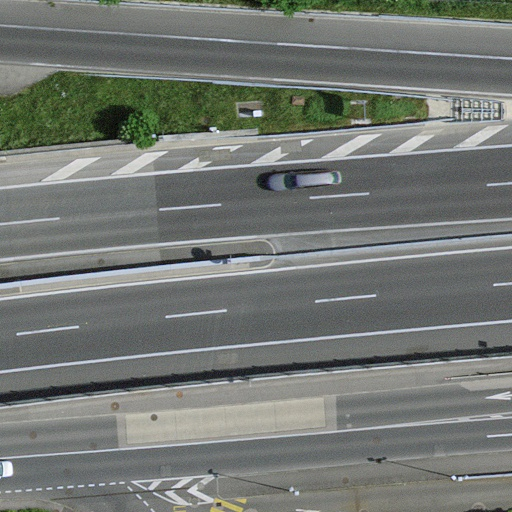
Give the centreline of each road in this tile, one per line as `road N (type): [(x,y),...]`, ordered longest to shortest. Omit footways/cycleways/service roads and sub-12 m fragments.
road 1 (motorway): [(0,336),(511,285)]
road 2 (primary): [(0,458),(511,414)]
road 3 (motorway): [(511,183),(0,224)]
road 4 (motorway): [(511,75),(0,43)]
